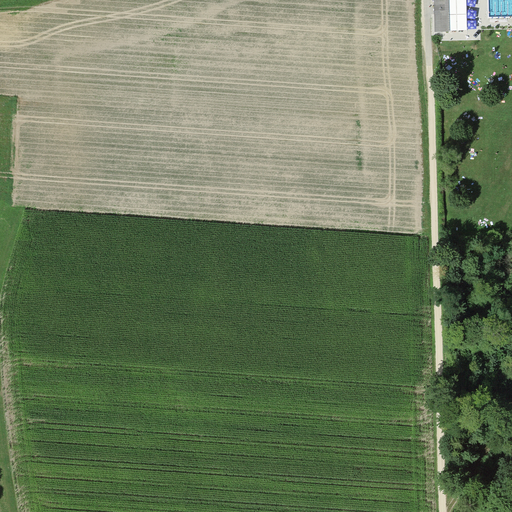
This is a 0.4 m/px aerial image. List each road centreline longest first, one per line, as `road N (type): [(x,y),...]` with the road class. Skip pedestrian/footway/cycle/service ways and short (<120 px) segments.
road 1 (unclassified): [(443,511),(427,0)]
road 2 (track): [(446,511),(511,404)]
